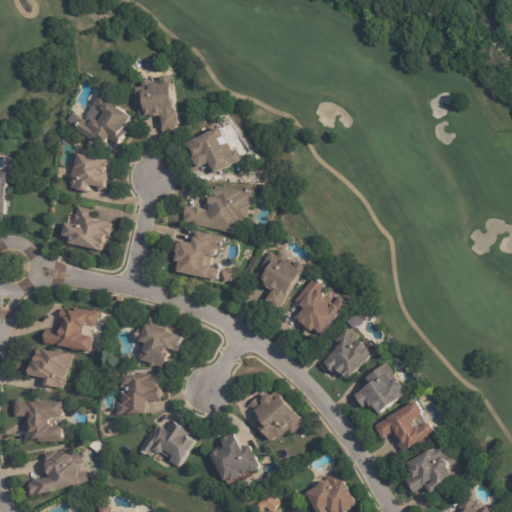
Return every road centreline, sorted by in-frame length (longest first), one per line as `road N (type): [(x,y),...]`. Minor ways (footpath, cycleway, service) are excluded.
road 1 (residential): [(35,271),(195,310),(251,342),(320,403),(391,511)]
road 2 (residential): [(35,271),(32,255),(14,243),(0,247),(7,292),(30,283),(35,271)]
